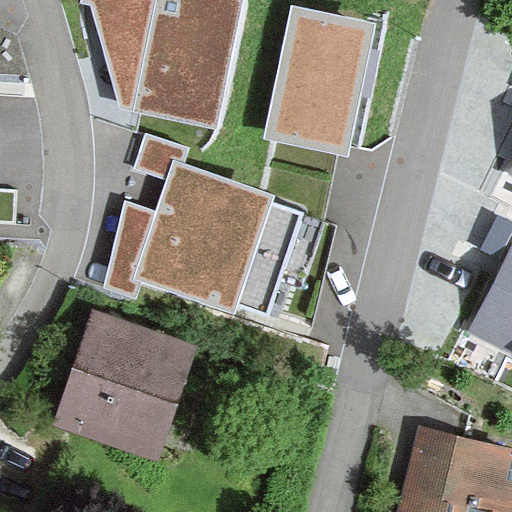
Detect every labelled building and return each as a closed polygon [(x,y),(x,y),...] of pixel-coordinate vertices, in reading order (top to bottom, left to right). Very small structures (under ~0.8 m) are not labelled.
[(243,0),(154,0),(132,112),(217,129),(243,0)] [(370,30),(294,14),(268,137),(344,153),(370,30)] [(300,214),(175,171),(139,273),(263,317),(300,214)] [(511,247),(471,328),(511,349),(511,247)] [(98,330),(69,416),(158,447),(187,361),(98,330)] [(511,510),(511,459),(421,437),(402,511),(505,511),(506,509),(511,510)]
